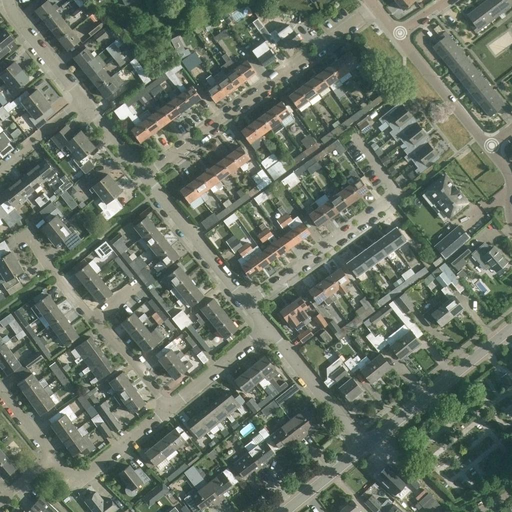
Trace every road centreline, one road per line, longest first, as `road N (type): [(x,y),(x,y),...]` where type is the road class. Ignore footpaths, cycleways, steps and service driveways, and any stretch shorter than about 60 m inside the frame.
road 1 (residential): [(144,176),(372,6)]
road 2 (residential): [(249,306),(391,199),(392,188),(356,138)]
road 3 (residential): [(168,409),(26,232)]
road 4 (tertiary): [(361,448),(511,328)]
road 5 (residential): [(249,306),(144,176)]
road 6 (residential): [(361,448),(267,327)]
road 7 (residential): [(488,148),(396,35)]
road 8 (residential): [(168,409),(267,327)]
road 9 (residential): [(67,472),(88,476),(168,409)]
road 10 (residential): [(81,102),(8,0)]
